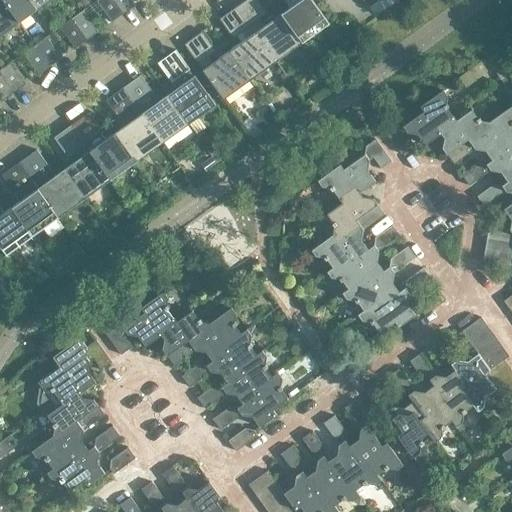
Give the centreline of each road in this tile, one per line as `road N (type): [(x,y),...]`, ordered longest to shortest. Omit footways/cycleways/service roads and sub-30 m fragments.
road 1 (residential): [(230,474),(476,294)]
road 2 (residential): [(0,129),(184,0)]
road 3 (residential): [(202,433),(159,367),(143,371),(111,399),(158,463)]
road 4 (residential): [(476,294),(478,223),(443,177),(415,184)]
road 5 (residential): [(415,184),(397,202),(456,283),(476,294)]
